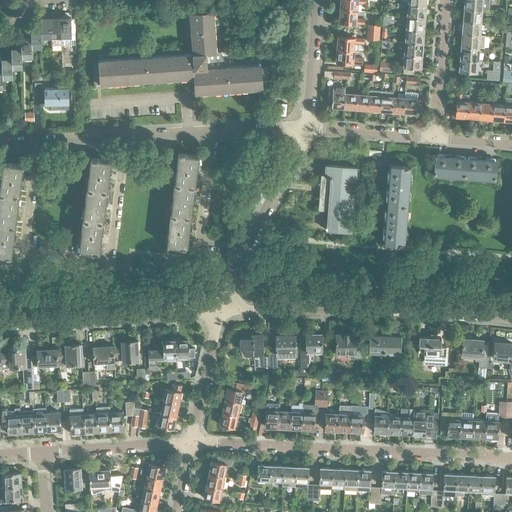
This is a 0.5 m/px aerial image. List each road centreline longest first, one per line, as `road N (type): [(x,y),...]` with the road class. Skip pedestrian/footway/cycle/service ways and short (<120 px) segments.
road 1 (residential): [(190,447),(511,458)]
road 2 (residential): [(33,144),(20,247),(103,256),(118,140)]
road 3 (residential): [(511,320),(224,312)]
road 4 (residential): [(0,324),(224,312)]
road 5 (residential): [(243,256),(199,250),(214,136)]
road 6 (residential): [(41,453),(190,447)]
road 7 (residential): [(243,256),(308,131)]
road 8 (residential): [(434,139),(445,0)]
road 9 (residential): [(190,447),(224,312)]
road 10 (residential): [(308,131),(317,0)]
road 11 (residential): [(434,139),(308,131)]
